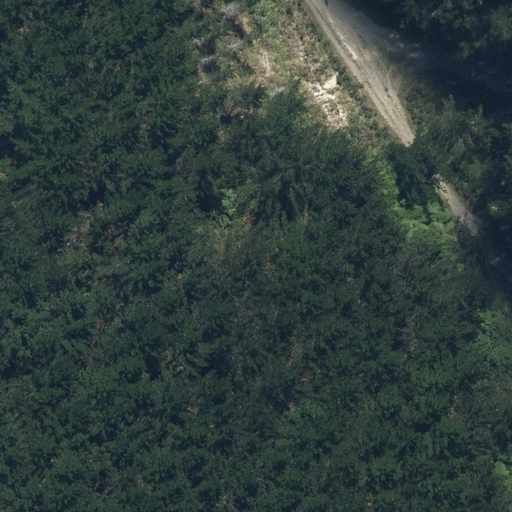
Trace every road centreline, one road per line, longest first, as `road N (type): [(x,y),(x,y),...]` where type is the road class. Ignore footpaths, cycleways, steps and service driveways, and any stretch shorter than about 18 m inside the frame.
road 1 (track): [(511,275),(395,119),(321,0)]
road 2 (track): [(511,84),(322,0)]
